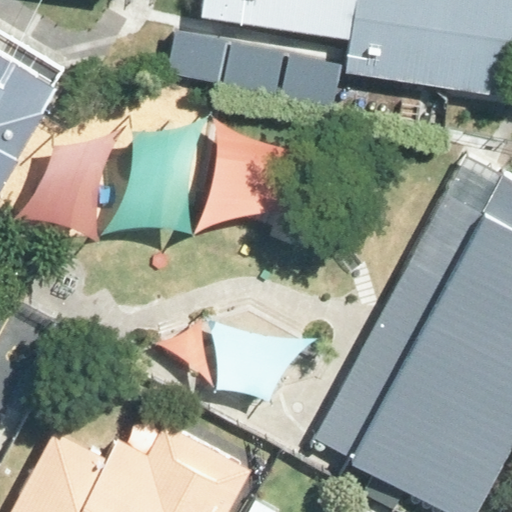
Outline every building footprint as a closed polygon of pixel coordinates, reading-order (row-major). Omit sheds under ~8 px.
[(511,0),(209,0),(208,9),(356,33),(353,55),(511,79),(511,0)] [(0,193),(65,85),(0,46),(0,193)] [(511,217),(453,185),(319,431),(466,511),(478,511),(511,449),(511,217)] [(59,425),(11,511),(231,511),(257,464),(169,417),(152,449),(122,432),(111,453),(59,425)] [(259,495),(249,511),(277,511),(280,508),(259,495)]
